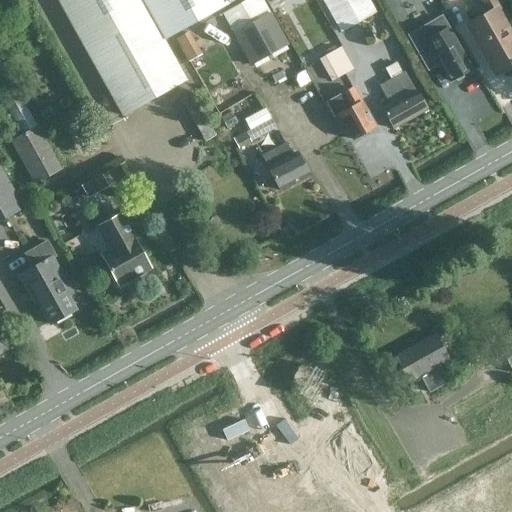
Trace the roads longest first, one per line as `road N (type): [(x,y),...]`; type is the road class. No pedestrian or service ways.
road 1 (unknown): [(217,323),(210,284),(53,0)]
road 2 (tertiary): [(217,323),(511,159)]
road 3 (residential): [(373,511),(340,453),(274,425),(217,323)]
road 4 (tertiary): [(0,445),(217,323)]
